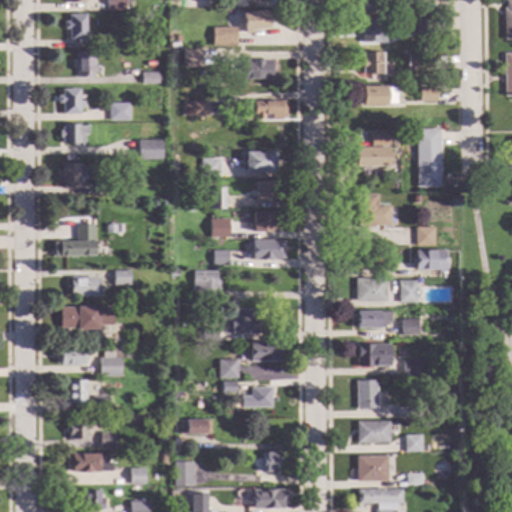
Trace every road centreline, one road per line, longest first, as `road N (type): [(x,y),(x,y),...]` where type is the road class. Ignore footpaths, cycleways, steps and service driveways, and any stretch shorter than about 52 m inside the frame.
road 1 (residential): [(309,0),(314,511)]
road 2 (residential): [(22,0),(26,511)]
road 3 (residential): [(469,0),(471,170)]
